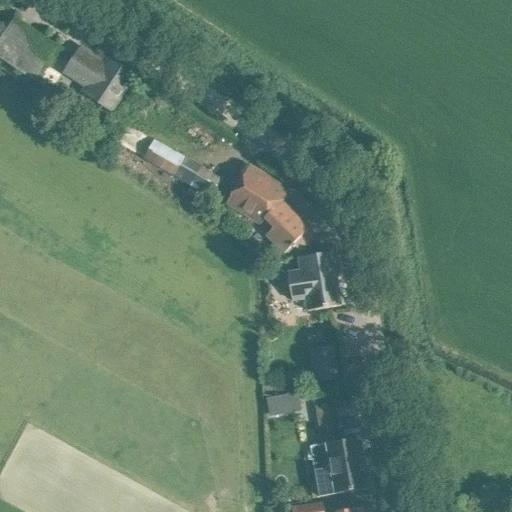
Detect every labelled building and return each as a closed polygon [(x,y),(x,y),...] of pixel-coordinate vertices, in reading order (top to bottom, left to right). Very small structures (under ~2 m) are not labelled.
[(0,60),(32,82),(55,47),(15,20),(0,41),(0,60)] [(108,67),(81,50),(70,66),(67,72),(92,89),(88,94),(112,109),(133,77),(111,62),(108,67)] [(213,123),(226,128),(231,116),(218,110),(213,123)] [(212,194),(221,180),(125,125),(115,142),(189,186),(191,182),(212,194)] [(316,237),(281,203),(291,193),(250,167),(228,203),(260,225),(268,218),(277,227),(269,235),(277,244),(285,236),(299,251),(304,248),(309,256),(327,244),(320,234),(316,237)] [(341,306),(332,253),(299,259),(300,270),(287,272),(292,301),(305,299),(307,312),(341,306)] [(332,348),(312,351),(317,386),(337,384),(332,348)] [(332,403),(315,406),(322,444),(338,442),(332,403)] [(340,442),(311,447),(317,484),(310,485),(313,499),(319,498),(349,493),(369,489),(362,452),(360,439),(340,442)] [(293,511),(323,511),(322,502),(293,506),(293,511)]
